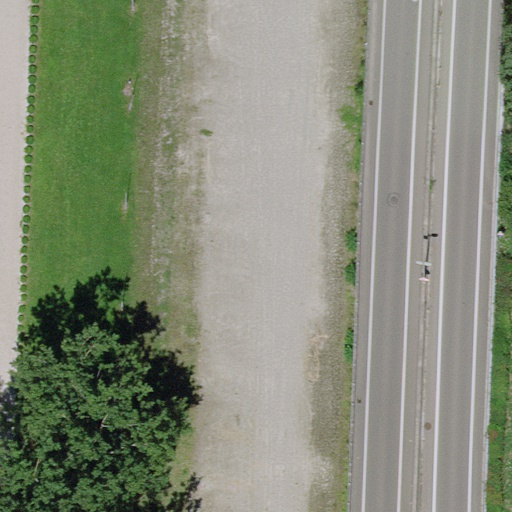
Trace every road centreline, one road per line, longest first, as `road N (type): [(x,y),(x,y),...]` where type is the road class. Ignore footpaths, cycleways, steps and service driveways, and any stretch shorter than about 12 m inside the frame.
road 1 (motorway): [(494,0),(471,511)]
road 2 (motorway): [(404,0),(382,511)]
road 3 (motorway): [(453,511),(473,0)]
